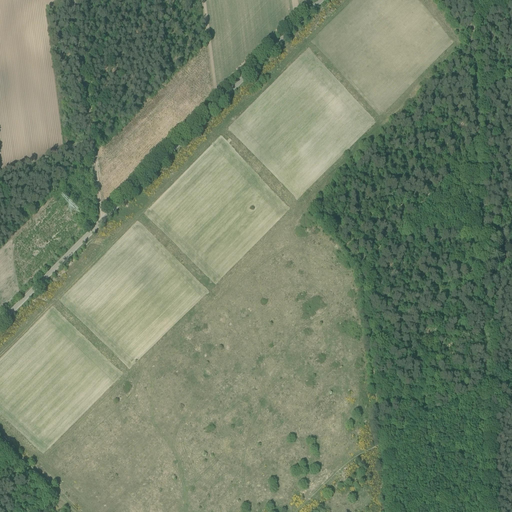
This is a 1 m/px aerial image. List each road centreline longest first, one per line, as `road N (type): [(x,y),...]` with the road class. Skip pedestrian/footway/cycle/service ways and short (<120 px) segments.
road 1 (unclassified): [(0,323),(320,0)]
road 2 (track): [(484,385),(473,0)]
road 3 (track): [(102,219),(73,0)]
road 4 (track): [(487,511),(484,385)]
